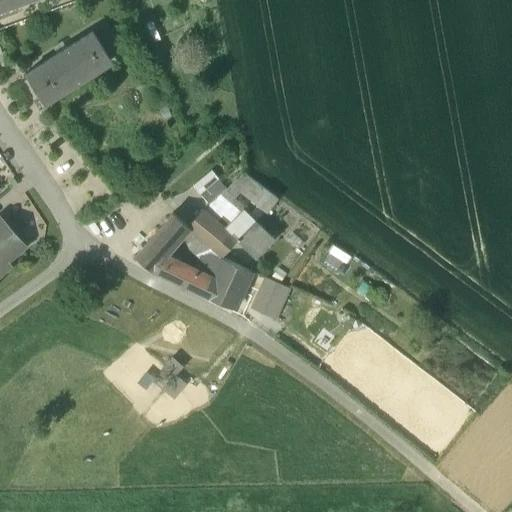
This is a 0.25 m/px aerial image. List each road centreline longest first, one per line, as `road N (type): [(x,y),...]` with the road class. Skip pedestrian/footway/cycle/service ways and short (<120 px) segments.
road 1 (track): [(81,250),(231,319),(480,511)]
road 2 (residential): [(0,306),(81,250),(0,121)]
